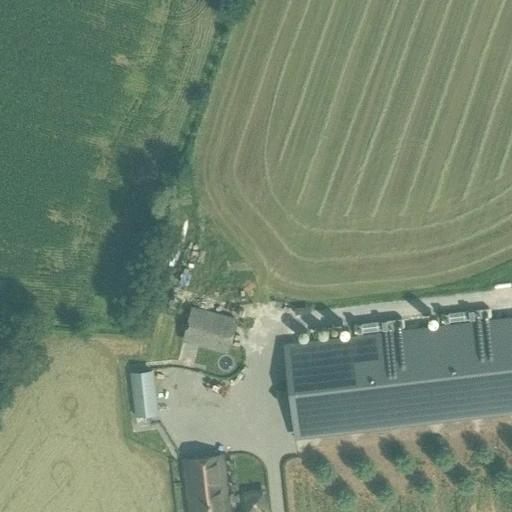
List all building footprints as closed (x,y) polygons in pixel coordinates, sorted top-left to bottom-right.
[(211,184),(205,214),(221,217),(227,187),(211,184)] [(189,318),(185,330),(190,340),(222,349),(232,342),(235,332),(229,322),(197,313),(189,318)] [(511,316),(284,346),(291,403),(511,374),(511,316)] [(126,374),(144,511),(161,511),(143,372),(126,374)] [(213,417),(236,420),(239,393),(216,391),(213,417)] [(229,511),(222,455),(184,460),(190,511),(229,511)] [(171,511),(179,511),(178,473),(169,474),(171,511)] [(264,492),(244,494),(246,511),(256,511),(266,511),(264,492)]
